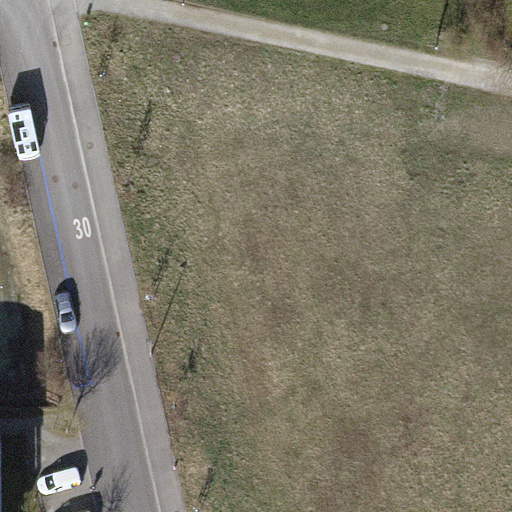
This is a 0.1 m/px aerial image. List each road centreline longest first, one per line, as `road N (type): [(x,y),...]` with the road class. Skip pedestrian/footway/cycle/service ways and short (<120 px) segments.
road 1 (residential): [(17,0),(129,511)]
road 2 (track): [(86,0),(511,91)]
